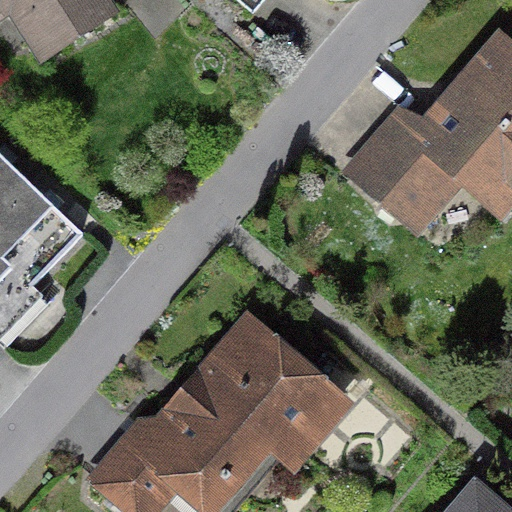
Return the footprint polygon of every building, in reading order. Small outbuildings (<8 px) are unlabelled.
[(39,68),(120,18),(109,0),(0,0),(0,24),(9,19),(39,68)] [(233,0),(252,16),(266,0),(233,0)] [(511,193),(511,57),(504,51),(430,140),(399,114),(350,173),(414,226),(460,170),(503,205),(511,193)] [(0,348),(45,302),(34,292),(84,241),(27,186),(0,160),(0,348)] [(157,420),(137,420),(85,483),(119,511),(167,511),(177,503),(188,511),(226,511),(270,462),(295,480),(355,412),(246,315),(157,420)] [(450,511),(509,511),(474,484),(450,511)]
